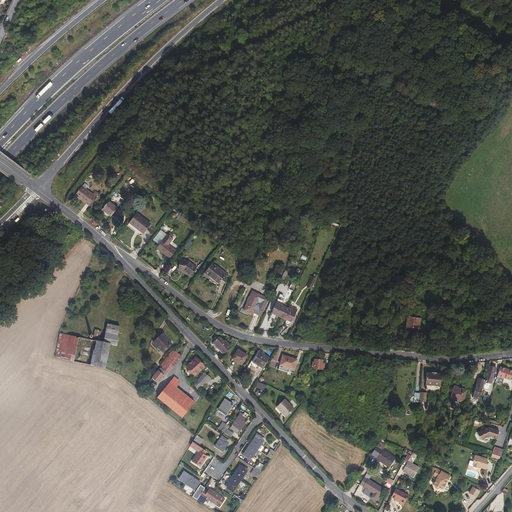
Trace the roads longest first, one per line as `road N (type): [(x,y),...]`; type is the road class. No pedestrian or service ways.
road 1 (residential): [(118,258),(237,333),(278,343),(511,355)]
road 2 (trunk): [(36,189),(120,93),(220,0)]
road 3 (trunk): [(0,163),(97,67),(182,0)]
road 4 (trunk): [(156,0),(0,139)]
road 5 (tertiary): [(260,410),(118,258)]
road 6 (tertiary): [(366,511),(329,485),(260,410)]
road 7 (trunk): [(102,0),(0,91)]
